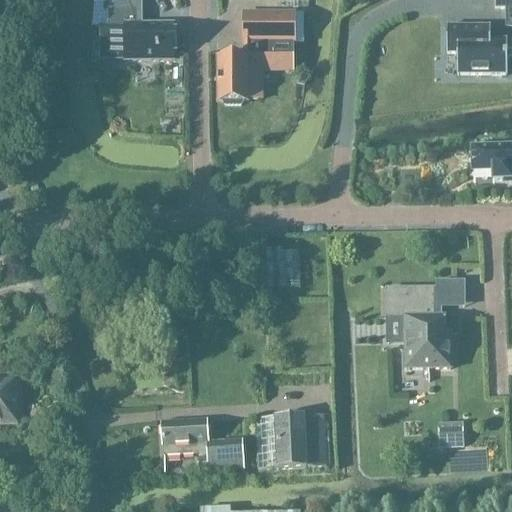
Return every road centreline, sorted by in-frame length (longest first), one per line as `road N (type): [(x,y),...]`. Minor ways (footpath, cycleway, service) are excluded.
road 1 (residential): [(87,511),(91,473),(79,398),(17,229)]
road 2 (residential): [(203,219),(197,0)]
road 3 (residential): [(17,229),(203,219)]
road 4 (residential): [(491,218),(497,383)]
road 5 (residential): [(339,219),(491,218)]
road 6 (residential): [(203,219),(339,219)]
